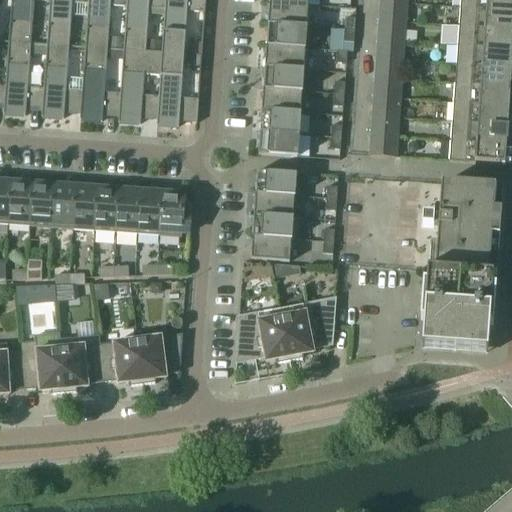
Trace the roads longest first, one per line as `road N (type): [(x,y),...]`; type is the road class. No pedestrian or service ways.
road 1 (residential): [(193,416),(207,186),(196,158)]
road 2 (residential): [(0,144),(196,158)]
road 3 (residential): [(193,416),(385,381)]
road 4 (residential): [(0,437),(193,416)]
road 5 (residential): [(196,158),(210,133),(221,0)]
